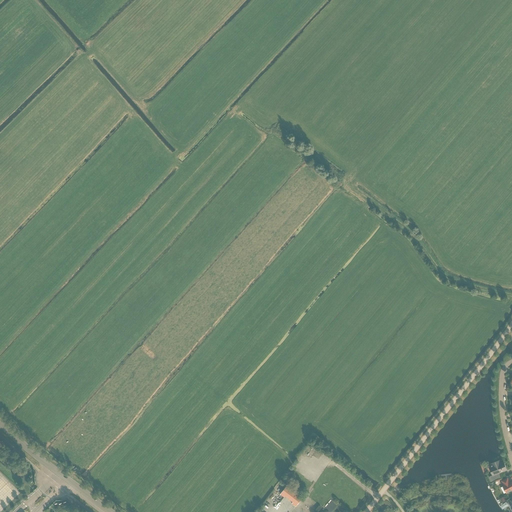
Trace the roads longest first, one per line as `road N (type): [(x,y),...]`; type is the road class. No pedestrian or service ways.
road 1 (tertiary): [(366,511),(511,324)]
road 2 (track): [(511,296),(441,275),(414,238),(346,184)]
road 3 (secondary): [(110,511),(0,422)]
